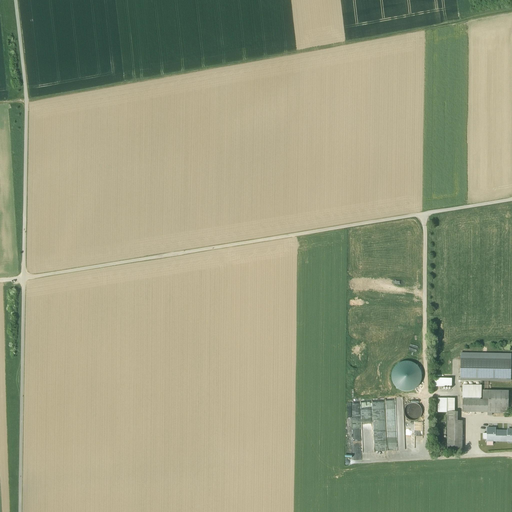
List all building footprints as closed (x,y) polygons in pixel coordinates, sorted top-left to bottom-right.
[(510,361),(461,360),(461,380),(510,381),(510,361)] [(392,369),(392,371),(393,388),(406,390),(418,390),(421,374),(420,364),(419,371),(419,364),(406,362),(396,363),(395,369),(392,369)] [(508,391),(488,390),(488,393),(483,393),(483,400),(463,399),(462,412),(488,413),(508,414),(508,391)] [(373,438),(373,400),(361,400),(362,438),(373,438)] [(421,415),(422,412),(421,408),(419,405),(416,404),(413,403),(409,404),(406,406),(405,409),(404,412),(405,415),(407,418),(410,420),(413,421),(416,420),(419,418),(421,415)] [(453,412),(447,412),(447,421),(455,421),(455,412),(453,412)] [(455,421),(447,421),(447,451),(462,451),(462,421),(455,421)] [(495,428),(487,428),(487,441),(508,441),(508,431),(495,431),(495,428)]
